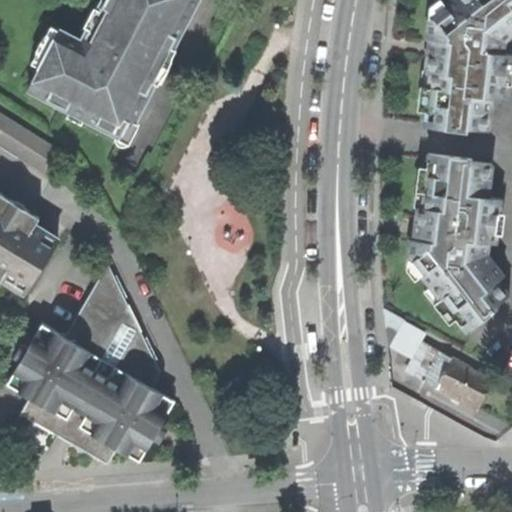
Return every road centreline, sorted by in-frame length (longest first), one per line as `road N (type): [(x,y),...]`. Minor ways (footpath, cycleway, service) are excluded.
road 1 (residential): [(363,473),(341,190),(361,0)]
road 2 (residential): [(363,473),(308,485),(0,508)]
road 3 (residential): [(363,473),(511,466)]
